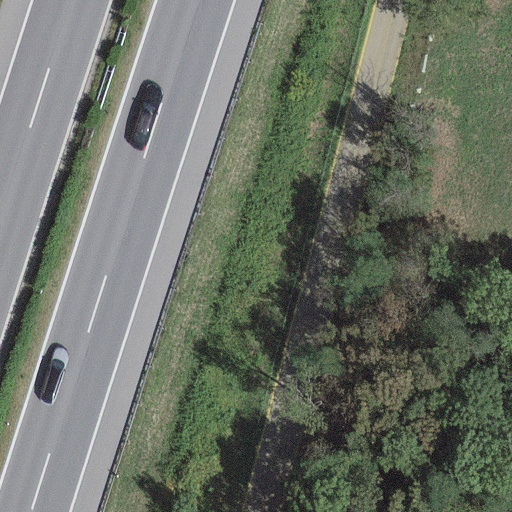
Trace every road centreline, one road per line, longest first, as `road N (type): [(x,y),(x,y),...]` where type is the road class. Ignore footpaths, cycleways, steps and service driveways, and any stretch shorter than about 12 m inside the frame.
road 1 (motorway): [(36,511),(204,0)]
road 2 (motorway): [(82,0),(0,253)]
